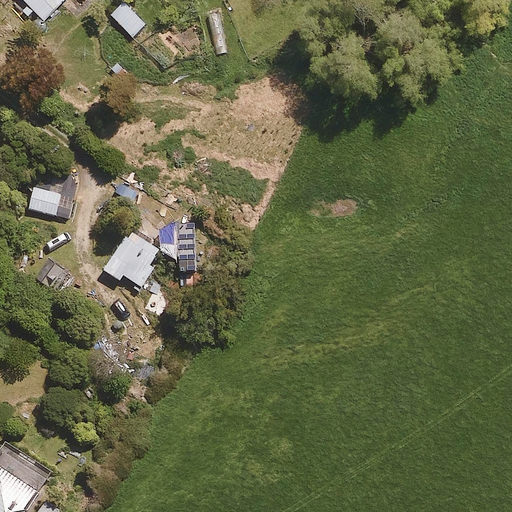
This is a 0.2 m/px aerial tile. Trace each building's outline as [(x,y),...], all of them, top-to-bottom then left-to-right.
[(68,0),(25,0),(46,22),(68,0)] [(157,34),(128,3),(114,16),(143,47),(157,34)] [(64,197),(38,190),(33,211),(59,218),(64,197)] [(165,255),(139,238),(134,247),(129,244),(109,275),(125,285),(128,280),(147,292),(159,273),(155,271),(165,255)] [(69,272),(51,262),(40,282),(57,292),(69,272)] [(0,479),(0,511),(32,511),(44,496),(6,471),(0,479)]
